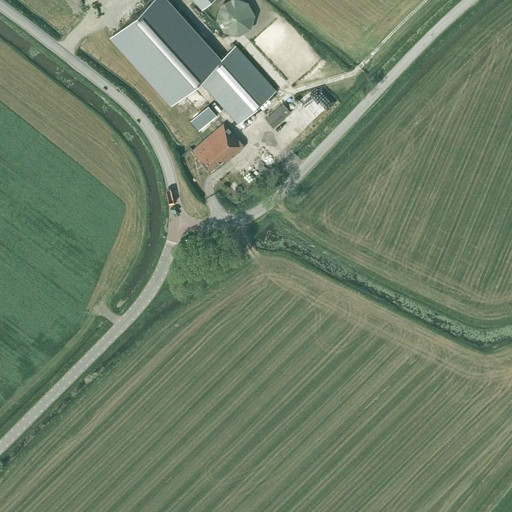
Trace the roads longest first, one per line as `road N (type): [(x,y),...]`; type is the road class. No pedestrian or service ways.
road 1 (tertiary): [(175,225),(222,224),(256,212),(471,0)]
road 2 (tertiary): [(175,225),(156,141),(129,108),(0,10)]
road 3 (tertiary): [(0,447),(137,307),(175,225)]
